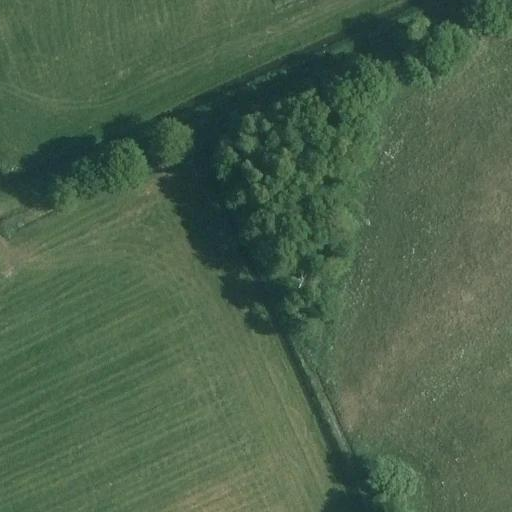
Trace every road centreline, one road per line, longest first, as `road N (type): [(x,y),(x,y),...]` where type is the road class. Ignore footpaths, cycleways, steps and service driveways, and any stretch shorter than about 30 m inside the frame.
road 1 (track): [(472,0),(0,210)]
road 2 (track): [(372,511),(202,119)]
